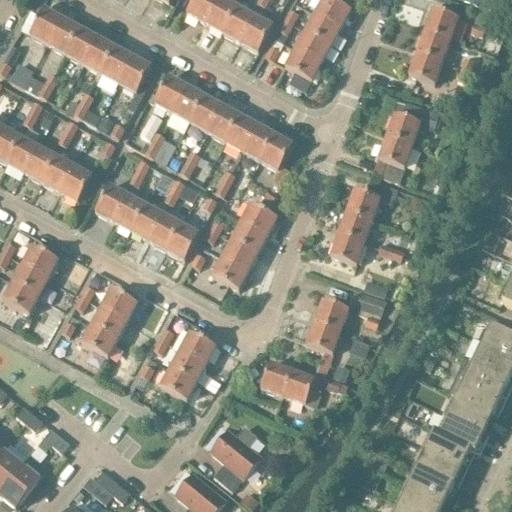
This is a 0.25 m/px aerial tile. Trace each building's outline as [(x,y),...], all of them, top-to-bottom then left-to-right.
[(152,0),(169,9),(173,0),(152,0)] [(195,0),(186,18),(205,28),(219,1),(217,0),(195,0)] [(268,0),(259,0),(256,7),(265,12),(271,1),(268,0)] [(324,0),(322,0),(314,16),(341,32),(351,15),(340,9),(344,0),(334,0),(332,4),(324,0)] [(463,0),(463,3),(492,13),(496,2),(488,0),(463,0)] [(219,1),(205,28),(222,38),(237,10),(219,1)] [(432,13),(424,35),(451,45),(459,23),(464,9),(444,2),(439,16),(432,13)] [(237,10),(222,38),(239,47),(253,19),(237,10)] [(20,34),(29,39),(28,40),(45,49),(60,22),(44,13),(40,20),(31,15),(20,34)] [(477,13),(470,38),(482,42),(490,18),(477,13)] [(291,15),(286,24),(293,28),(298,19),(291,15)] [(314,16),(304,35),(331,51),(341,32),(314,16)] [(253,19),(239,47),(257,57),(272,30),(253,19)] [(60,22),(45,49),(61,58),(77,31),(60,22)] [(286,24),(279,36),(287,40),(293,28),(286,24)] [(77,31),(61,58),(80,68),(95,41),(77,31)] [(304,35),(293,54),(321,69),(331,51),(304,35)] [(424,35),(416,57),(443,67),(451,45),(424,35)] [(95,41),(80,68),(97,78),(112,50),(95,41)] [(275,44),(264,61),(272,66),(283,48),(275,44)] [(112,50),(97,78),(117,89),(131,61),(112,50)] [(12,51),(0,72),(0,79),(5,82),(20,55),(12,51)] [(311,87),(321,69),(293,54),(283,71),(311,87)] [(434,90),(443,67),(416,57),(408,80),(434,90)] [(131,61),(117,89),(135,99),(150,71),(131,61)] [(464,61),(460,73),(485,82),(488,72),(475,67),(475,64),(464,61)] [(460,73),(456,85),(466,88),(469,78),(485,83),(485,82),(460,73)] [(9,84),(22,92),(23,92),(27,86),(13,78),(9,84)] [(44,88),(43,89),(52,94),(58,83),(49,79),(44,88)] [(168,81),(152,109),(169,118),(184,90),(168,81)] [(43,89),(38,100),(47,105),(52,94),(43,89)] [(184,90),(169,118),(187,128),(202,99),(184,90)] [(79,108),(79,109),(88,114),(93,103),(84,98),(79,108)] [(202,99),(187,128),(206,138),(221,110),(202,99)] [(34,107),(28,118),(37,122),(43,112),(34,107)] [(394,118),(386,141),(412,151),(419,131),(432,136),(438,118),(407,107),(402,121),(394,118)] [(79,109),(73,119),(82,124),(82,123),(87,114),(88,114),(79,109)] [(221,110),(206,138),(223,148),(238,119),(221,110)] [(40,127),(49,132),(55,120),(47,115),(40,127)] [(28,118),(23,128),(31,133),(37,122),(28,118)] [(238,119),(223,148),(240,157),(256,129),(238,119)] [(70,126),(64,137),(73,141),(78,131),(70,126)] [(115,128),(110,139),(119,144),(125,133),(115,128)] [(256,129),(240,157),(258,167),(273,139),(256,129)] [(2,130),(0,134),(0,164),(4,167),(19,139),(2,130)] [(64,137),(58,147),(67,152),(73,141),(64,137)] [(156,138),(150,148),(159,153),(164,144),(165,142),(156,138)] [(19,139),(4,167),(22,177),(36,149),(19,139)] [(273,139),(258,167),(277,177),(272,186),(280,191),(288,175),(280,171),(292,149),(273,139)] [(386,141),(372,179),(381,182),(399,188),(412,151),(386,141)] [(100,157),(110,162),(116,151),(105,145),(100,157)] [(150,149),(145,159),(153,164),(159,153),(150,148),(150,149)] [(36,149),(22,177),(39,186),(55,159),(36,149)] [(191,157),(185,167),(194,172),(200,162),(191,157)] [(55,159),(39,186),(58,196),(73,169),(55,159)] [(140,165),(134,175),(144,181),(149,170),(140,165)] [(185,167),(179,178),(188,183),(194,172),(185,167)] [(73,169),(58,196),(77,207),(92,180),(73,169)] [(135,176),(129,187),(133,189),(138,191),(144,181),(135,176)] [(226,177),(221,187),(229,192),(235,181),(226,177)] [(354,194),(346,217),(373,226),(381,205),(392,209),(397,194),(379,188),(381,182),(372,179),(365,198),(354,194)] [(176,185),(170,196),(179,200),(181,197),(185,190),(176,185)] [(221,187),(215,198),(224,202),(229,192),(221,187)] [(94,217),(112,226),(127,199),(109,189),(94,217)] [(127,199),(112,226),(130,236),(145,208),(134,202),(140,192),(138,191),(133,189),(127,199)] [(170,196),(165,206),(168,208),(174,211),(179,200),(170,196)] [(249,207),(240,225),(268,240),(277,223),(266,217),(274,201),(266,197),(258,212),(249,207)] [(201,213),(210,218),(216,207),(207,202),(201,213)] [(145,208),(130,236),(148,246),(163,218),(145,208)] [(163,218),(148,246),(165,255),(181,228),(170,222),(176,212),(174,211),(168,208),(163,218)] [(346,217),(338,238),(365,248),(373,226),(346,217)] [(216,223),(210,234),(219,239),(225,228),(216,223)] [(240,225),(230,244),(258,258),(268,240),(240,225)] [(181,228),(165,255),(184,265),(199,237),(181,228)] [(210,234),(205,245),(213,249),(219,239),(210,234)] [(357,271),(365,248),(338,238),(330,261),(357,271)] [(498,245),(487,241),(482,253),(493,258),(498,245)] [(230,244),(220,262),(248,277),(258,258),(230,244)] [(7,247),(2,257),(10,261),(16,252),(7,247)] [(380,253),(410,264),(402,261),(403,256),(381,248),(380,253)] [(32,251),(22,269),(49,283),(59,266),(32,251)] [(378,258),(409,269),(410,264),(380,253),(378,258)] [(2,257),(0,260),(0,270),(4,273),(10,261),(2,257)] [(197,259),(191,269),(198,274),(204,263),(197,259)] [(220,262),(211,281),(238,295),(248,277),(220,262)] [(22,269),(12,287),(39,302),(49,283),(22,269)] [(363,294),(386,303),(390,293),(366,285),(363,294)] [(29,320),(39,302),(12,287),(2,305),(29,320)] [(511,287),(510,287),(501,307),(511,311),(511,287)] [(87,291),(80,302),(88,306),(94,295),(87,291)] [(111,294),(100,313),(127,327),(137,309),(111,294)] [(386,306),(361,297),(356,311),(381,320),(386,306)] [(80,302),(75,312),(82,316),(88,306),(80,302)] [(323,305),(314,326),(342,337),(350,315),(323,305)] [(100,313),(90,331),(117,346),(127,327),(100,313)] [(380,325),(359,318),(355,331),(376,337),(380,325)] [(324,357),(319,370),(328,373),(342,337),(314,326),(306,350),(324,357)] [(67,327),(61,338),(69,342),(75,331),(67,327)] [(511,340),(490,330),(481,349),(511,363),(511,340)] [(107,362),(117,346),(90,331),(81,348),(107,362)] [(165,334),(159,345),(167,349),(173,338),(165,334)] [(190,337),(179,356),(206,369),(216,352),(190,337)] [(159,345),(154,355),(161,359),(167,349),(159,345)] [(511,363),(481,349),(473,367),(510,384),(511,379),(511,363)] [(179,356),(170,373),(196,388),(206,369),(179,356)] [(260,394),(285,403),(295,376),(270,367),(260,394)] [(464,384),(501,402),(510,384),(473,367),(464,384)] [(145,370),(140,380),(147,385),(153,374),(145,370)] [(295,376),(285,403),(305,411),(305,410),(313,413),(321,392),(337,398),(338,397),(345,399),(348,390),(341,388),(341,387),(325,381),(328,373),(319,370),(314,383),(295,376)] [(170,373),(160,391),(186,406),(196,388),(170,373)] [(464,384),(455,403),(492,420),(501,402),(464,384)] [(447,420),(484,439),(492,420),(455,403),(447,420)] [(15,421),(25,429),(32,419),(23,412),(15,421)] [(32,419),(25,429),(34,436),(42,427),(32,419)] [(470,455),(475,457),(484,439),(447,420),(438,438),(438,439),(470,455)] [(409,427),(398,422),(391,435),(402,441),(409,427)] [(228,437),(211,458),(224,468),(224,469),(213,482),(232,497),(241,485),(242,485),(243,486),(261,464),(248,453),(257,442),(245,432),(235,443),(228,437)] [(61,458),(69,449),(50,434),(37,450),(44,456),(50,449),(61,458)] [(434,436),(425,455),(462,473),(470,455),(438,439),(438,438),(434,436)] [(3,456),(0,459),(0,495),(20,470),(21,469),(3,455),(3,456)] [(416,473),(453,490),(462,473),(425,455),(416,473)] [(390,464),(379,459),(372,471),(383,477),(390,464)] [(20,470),(0,495),(0,501),(12,511),(16,511),(39,484),(21,469),(20,470)] [(416,473),(408,491),(444,508),(453,490),(416,473)] [(94,485),(112,500),(120,491),(102,476),(94,485)] [(188,511),(221,511),(226,507),(192,480),(175,501),(189,511),(188,511)] [(120,491),(112,500),(122,508),(129,499),(120,491)] [(408,491),(399,509),(405,511),(442,511),(444,508),(408,491)]
